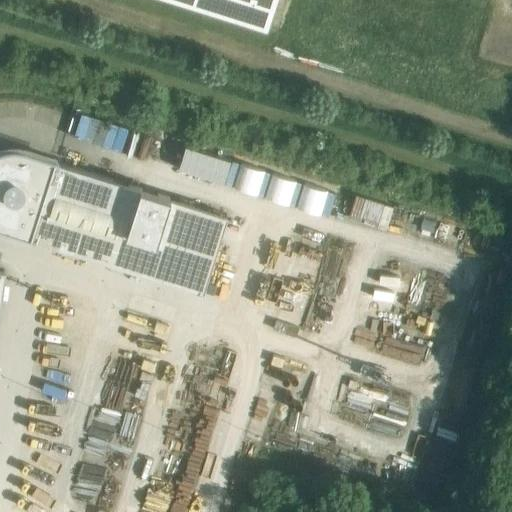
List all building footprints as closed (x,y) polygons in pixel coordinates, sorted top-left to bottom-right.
[(80,111),(72,134),(112,148),(120,125),(80,111)] [(0,229),(31,239),(31,238),(55,161),(22,150),(7,150),(0,152),(0,229)] [(230,160),(223,184),(329,213),(335,189),(230,160)] [(169,197),(55,161),(31,238),(145,274),(169,197)] [(348,214),(387,227),(394,205),(355,192),(348,214)] [(227,215),(169,197),(145,274),(202,292),(227,215)] [(296,335),(301,317),(278,311),(273,328),(296,335)]
